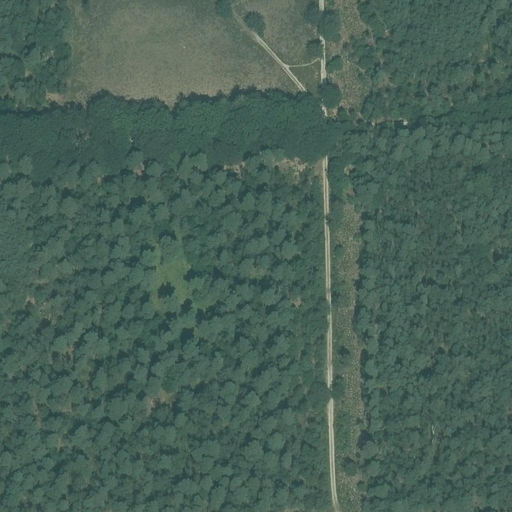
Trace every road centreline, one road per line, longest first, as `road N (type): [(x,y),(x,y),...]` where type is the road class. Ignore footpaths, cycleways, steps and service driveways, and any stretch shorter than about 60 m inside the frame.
road 1 (track): [(325,139),(334,511)]
road 2 (track): [(0,147),(325,128)]
road 3 (track): [(511,115),(325,128)]
road 4 (unknown): [(325,139),(511,127)]
road 5 (track): [(325,128),(314,103),(225,0)]
road 6 (track): [(325,0),(325,128)]
road 7 (track): [(128,139),(135,173),(176,231),(177,248)]
